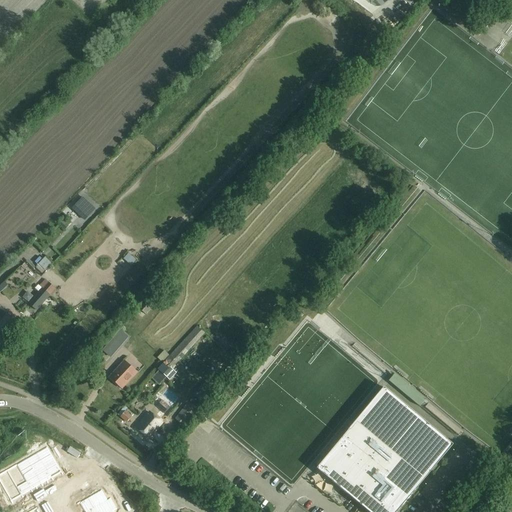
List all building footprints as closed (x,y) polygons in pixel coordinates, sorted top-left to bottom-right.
[(83,220),(89,214),(78,203),(71,209),(83,220)] [(127,270),(136,260),(128,253),(119,263),(127,270)] [(39,265),(36,268),(42,273),(45,270),(39,265)] [(36,310),(49,295),(42,288),(29,303),(36,310)] [(145,314),(158,300),(152,294),(141,307),(138,304),(134,309),(137,312),(140,310),(145,314)] [(5,315),(0,320),(0,344),(17,326),(5,315)] [(163,378),(205,333),(197,326),(156,370),(163,378)] [(110,357),(121,345),(114,338),(102,350),(110,357)] [(187,365),(204,347),(213,356),(217,352),(206,341),(201,345),(199,343),(182,361),(187,365)] [(164,351),(157,358),(162,363),(169,355),(164,351)] [(137,373),(123,361),(109,377),(122,388),(137,373)] [(384,388),(351,427),(316,469),(368,511),(396,511),(453,445),(384,388)] [(175,419),(183,425),(195,410),(187,403),(175,419)] [(120,417),(127,423),(131,417),(125,411),(120,417)] [(162,423),(149,412),(136,428),(149,439),(162,423)] [(48,450),(38,456),(51,478),(61,472),(48,450)] [(38,456),(28,462),(41,483),(51,478),(38,456)] [(28,462),(18,467),(31,489),(41,483),(28,462)] [(18,467),(8,473),(21,495),(31,489),(18,467)] [(8,473),(0,477),(0,482),(11,501),(21,495),(8,473)] [(102,490),(80,502),(85,511),(87,511),(108,500),(102,490)] [(108,500),(87,511),(110,511),(114,510),(108,500)]
